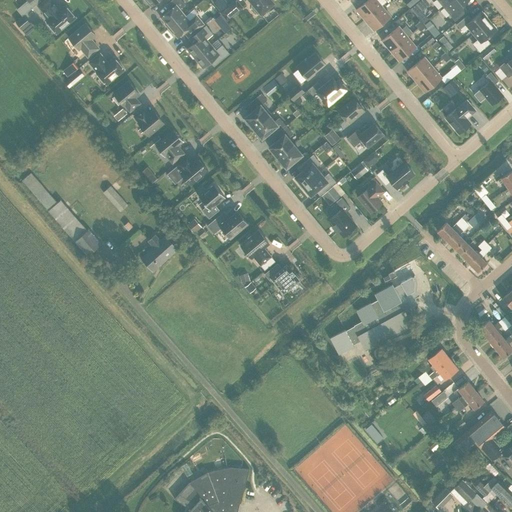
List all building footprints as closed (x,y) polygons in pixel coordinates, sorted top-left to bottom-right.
[(46,21),(56,33),(75,17),(65,5),(60,9),(52,0),(45,0),(38,6),(49,19),(46,21)] [(168,28),(185,14),(180,8),(185,4),(181,0),(171,0),(166,4),(170,9),(161,17),(165,23),(164,23),(168,28)] [(227,20),(242,7),(236,0),(234,0),(220,12),(227,20)] [(249,0),(253,4),(250,6),(257,14),(259,12),(260,14),(274,3),(271,0),(249,0)] [(364,20),(382,6),(377,0),(367,0),(356,10),(364,20)] [(403,0),(410,8),(419,0),(403,0)] [(424,0),(420,0),(410,9),(415,15),(428,4),(424,0)] [(468,0),(449,0),(443,6),(455,20),(467,10),(462,5),(468,0)] [(31,8),(27,3),(18,10),(22,15),(31,8)] [(382,6),(364,20),(373,30),(390,16),(382,6)] [(489,20),(481,11),(460,28),(463,32),(468,28),(473,34),(489,20)] [(185,14),(168,28),(172,33),(173,32),(177,37),(187,29),(191,34),(204,24),(196,15),(190,20),(185,14)] [(15,22),(22,31),(31,24),(24,15),(15,22)] [(497,29),(489,20),(473,34),(477,39),(472,43),(480,52),(490,43),(486,38),(497,29)] [(425,27),(419,21),(415,25),(420,31),(425,27)] [(95,35),(86,23),(69,38),(78,49),(80,48),(88,57),(99,48),(91,39),(95,35)] [(195,58),(211,44),(207,39),(213,34),(206,25),(194,35),(197,40),(187,49),(195,58)] [(390,51),(407,36),(399,26),(381,40),(390,51)] [(447,33),(442,37),(447,43),(452,39),(447,33)] [(434,40),(430,35),(418,44),(423,49),(434,40)] [(407,36),(390,51),(399,61),(416,47),(407,36)] [(216,50),(211,44),(195,58),(202,68),(213,59),(216,64),(229,53),(222,45),(216,50)] [(314,73),(325,64),(315,52),(304,61),(303,60),(296,66),(308,80),(315,74),(314,73)] [(106,84),(123,70),(113,57),(107,62),(99,53),(89,62),(96,71),(95,72),(106,84)] [(407,71),(416,81),(433,67),(424,57),(407,71)] [(511,73),(511,58),(505,64),(504,62),(499,67),(508,77),(511,73)] [(73,65),(65,72),(68,76),(76,69),(73,65)] [(442,77),(433,67),(416,81),(424,92),(442,77)] [(76,82),(87,72),(85,69),(73,79),(76,82)] [(497,81),(490,72),(486,76),(490,81),(480,89),(492,104),(502,95),(493,85),(497,81)] [(321,84),(318,81),(308,89),(313,94),(317,90),(329,104),(349,87),(339,76),(337,78),(333,74),(321,84)] [(128,81),(114,93),(124,106),(125,105),(130,111),(139,103),(134,97),(139,93),(128,81)] [(452,81),(447,85),(454,93),(459,89),(452,81)] [(304,92),(298,85),(287,93),(293,100),(304,92)] [(253,128),(269,115),(271,113),(262,103),(266,100),(261,93),(248,104),(253,110),(244,118),(245,118),(243,120),(247,125),(249,123),(253,128)] [(364,110),(353,98),(338,111),(348,123),(364,110)] [(476,110),(467,98),(444,117),(458,134),(472,123),(467,118),(476,110)] [(138,123),(148,135),(163,123),(153,110),(148,114),(144,108),(134,116),(139,122),(138,123)] [(279,117),(274,121),(269,115),(253,128),(257,133),(255,134),(259,139),(261,138),(261,139),(271,131),(274,135),(286,126),(279,117)] [(383,134),(374,123),(361,134),(357,129),(346,138),(353,147),(361,140),(367,147),(383,134)] [(292,134),(286,126),(274,135),(278,139),(268,147),(277,157),(293,144),(288,138),(292,134)] [(183,140),(174,129),(155,145),(164,155),(166,154),(172,162),(183,153),(177,145),(183,140)] [(340,138),(332,129),(323,136),(331,145),(340,138)] [(343,153),(350,149),(344,139),(337,144),(343,153)] [(302,154),(293,144),(277,157),(286,168),(295,160),(298,164),(308,156),(304,152),(302,154)] [(302,185),(302,186),(320,172),(315,167),(320,163),(313,154),(301,164),(305,168),(295,177),(296,178),(295,178),(301,186),(302,185)] [(367,156),(363,160),(368,165),(372,162),(367,156)] [(177,164),(166,173),(175,183),(183,176),(190,185),(196,180),(197,181),(203,176),(201,175),(208,170),(198,158),(186,168),(181,161),(177,164)] [(387,175),(386,174),(382,169),(376,174),(385,185),(390,181),(396,188),(402,184),(402,185),(408,180),(407,180),(414,174),(404,162),(387,175)] [(501,178),(508,188),(511,185),(511,171),(501,178)] [(324,177),(320,172),(302,186),(303,187),(302,187),(308,195),(309,194),(310,195),(321,186),(324,191),(335,182),(328,173),(324,177)] [(48,210),(57,203),(31,173),(22,181),(48,210)] [(377,193),(382,189),(373,178),(362,186),(365,190),(358,196),(371,212),(381,203),(374,194),(377,192),(377,193)] [(225,197),(214,184),(198,197),(206,206),(201,210),(209,218),(219,209),(215,205),(225,197)] [(482,184),(474,190),(480,197),(485,193),(488,191),(482,184)] [(110,186),(103,192),(120,211),(127,205),(110,186)] [(485,204),(490,200),(485,193),(480,197),(485,204)] [(341,197),(336,201),(342,208),(329,219),(333,225),(331,227),(336,233),(338,231),(343,236),(356,225),(345,212),(350,208),(341,197)] [(48,210),(75,240),(87,230),(60,200),(57,203),(48,210)] [(495,206),(490,200),(485,204),(491,210),(495,206)] [(247,224),(237,211),(225,221),(220,214),(207,225),(214,233),(221,228),(230,239),(247,224)] [(497,217),(502,223),(506,219),(501,213),(497,217)] [(189,222),(198,231),(205,224),(196,215),(189,222)] [(451,227),(455,231),(465,221),(461,217),(451,227)] [(506,219),(502,223),(507,230),(511,226),(511,218),(508,222),(506,219)] [(465,221),(455,231),(446,240),(455,249),(464,240),(459,235),(468,225),(465,221)] [(437,231),(446,240),(455,231),(451,227),(446,222),(437,231)] [(88,229),(87,230),(75,240),(75,241),(87,255),(101,243),(88,229)] [(258,231),(247,240),(240,245),(251,258),(253,256),(260,265),(271,256),(263,247),(268,243),(258,231)] [(154,235),(148,241),(154,247),(141,258),(152,270),(176,249),(165,236),(160,241),(154,235)] [(478,246),(482,249),(487,244),(483,240),(478,246)] [(459,253),(468,262),(477,253),(468,244),(459,253)] [(482,249),(477,253),(468,262),(477,271),(486,263),(481,257),(491,248),(487,244),(482,249)] [(501,263),(506,257),(498,251),(493,257),(501,263)] [(281,268),(277,263),(264,274),(269,279),(270,278),(283,293),(290,288),(291,290),(298,284),(297,282),(299,280),(294,274),(291,270),(286,264),(281,268)] [(422,274),(435,273),(435,266),(422,267),(422,274)] [(393,271),(388,274),(390,278),(391,279),(396,276),(393,271)] [(250,282),(248,274),(239,277),(242,285),(250,282)] [(407,316),(413,313),(410,308),(418,304),(414,298),(419,296),(420,296),(418,292),(417,288),(417,285),(417,281),(416,278),(414,275),(414,276),(412,277),(411,276),(400,282),(400,283),(394,287),(392,284),(374,294),(377,299),(371,303),(370,302),(355,310),(362,322),(355,325),(355,326),(346,331),(345,329),(330,337),(339,354),(354,346),(353,344),(360,340),(365,349),(411,324),(407,316)] [(255,288),(251,283),(245,288),(249,294),(252,291),(255,288)] [(511,289),(502,298),(510,307),(511,305),(511,289)] [(496,329),(501,326),(507,321),(504,317),(493,325),(488,319),(479,327),(487,337),(496,329)] [(487,337),(495,347),(504,339),(496,329),(487,337)] [(511,340),(511,333),(504,339),(495,347),(503,357),(511,349),(508,344),(511,340)] [(434,371),(449,358),(441,348),(428,359),(433,364),(430,366),(434,371)] [(449,358),(434,371),(437,375),(439,373),(444,379),(457,368),(449,358)] [(429,374),(425,369),(417,376),(420,381),(429,374)] [(432,378),(429,374),(420,381),(424,385),(432,378)] [(451,403),(455,407),(475,391),(467,381),(457,388),(462,394),(451,403)] [(441,391),(436,385),(423,395),(428,401),(441,391)] [(483,401),(475,391),(455,407),(458,412),(469,403),(474,408),(483,401)] [(393,401),(402,398),(400,392),(391,395),(393,401)] [(447,397),(443,392),(432,400),(436,406),(447,397)] [(505,427),(491,410),(455,441),(463,450),(474,440),(480,447),(491,438),(505,427)] [(466,423),(462,418),(454,425),(458,430),(466,423)] [(502,451),(491,438),(480,447),(492,460),(502,451)] [(511,443),(506,449),(508,451),(503,456),(511,465),(511,463),(511,443)] [(502,467),(495,458),(490,463),(497,472),(502,467)] [(473,465),(467,460),(458,469),(466,476),(469,472),(467,470),(473,465)] [(231,467),(188,482),(174,498),(188,508),(190,510),(187,511),(233,511),(237,510),(240,503),(249,469),(238,468),(231,467)] [(380,481),(385,488),(394,482),(389,475),(380,481)] [(452,477),(448,481),(452,485),(456,481),(452,477)] [(488,490),(489,490),(494,496),(496,493),(508,505),(511,501),(511,493),(504,486),(498,480),(495,483),(491,478),(484,485),(488,490)] [(511,487),(503,478),(500,481),(511,492),(511,487)] [(486,511),(480,506),(485,502),(462,479),(453,488),(468,502),(464,506),(470,511),(486,511)] [(489,490),(488,490),(484,485),(479,481),(475,486),(484,495),(489,490)] [(446,488),(439,495),(446,502),(452,495),(446,488)]
